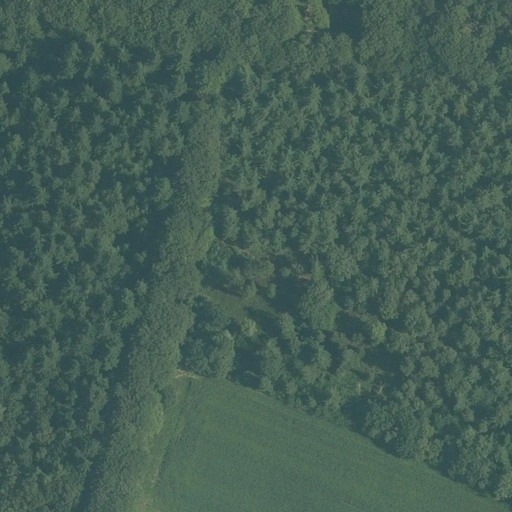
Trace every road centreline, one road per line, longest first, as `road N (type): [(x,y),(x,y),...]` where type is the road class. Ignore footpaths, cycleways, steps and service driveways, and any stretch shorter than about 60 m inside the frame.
road 1 (track): [(113,511),(166,341),(236,36)]
road 2 (track): [(236,36),(511,50)]
road 3 (track): [(236,36),(0,20)]
